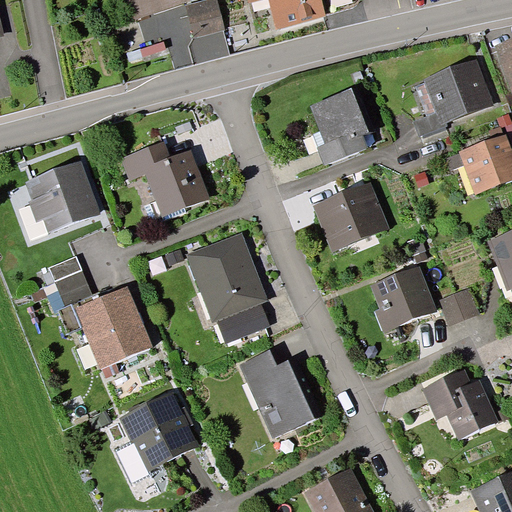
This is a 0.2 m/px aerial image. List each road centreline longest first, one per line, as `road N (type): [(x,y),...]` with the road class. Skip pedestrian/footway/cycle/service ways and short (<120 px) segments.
road 1 (residential): [(414,511),(339,370),(215,77)]
road 2 (tertiary): [(215,77),(511,4)]
road 3 (tertiary): [(0,137),(215,77)]
road 4 (unknown): [(223,511),(373,433)]
road 5 (unknown): [(268,201),(152,246),(114,236)]
